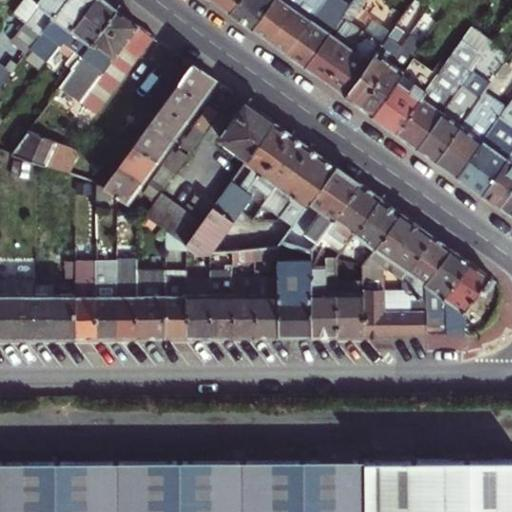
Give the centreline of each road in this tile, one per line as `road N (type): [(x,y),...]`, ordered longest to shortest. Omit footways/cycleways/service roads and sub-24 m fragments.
road 1 (residential): [(511,363),(0,370)]
road 2 (tertiary): [(159,0),(511,257)]
